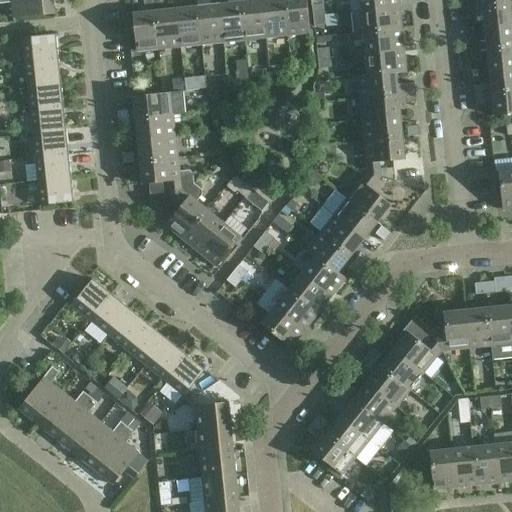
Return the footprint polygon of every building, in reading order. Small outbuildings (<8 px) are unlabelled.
[(0,0),(0,4),(12,3),(14,18),(54,14),(52,0),(0,0)] [(240,3),(244,40),(266,38),(261,0),(240,3)] [(264,0),(261,0),(266,38),(287,36),(283,0),(264,0)] [(283,0),(287,36),(310,34),(306,0),(283,0)] [(353,11),(399,7),(397,0),(349,0),(351,11),(353,11)] [(511,0),(466,0),(464,0),(465,10),(511,5),(511,0)] [(219,5),(223,43),(244,40),(240,3),(219,5)] [(197,7),(201,45),(223,43),(219,5),(197,7)] [(313,16),(325,14),(323,5),(312,6),(313,16)] [(511,5),(465,10),(466,20),(483,18),(485,29),(511,26),(511,5)] [(176,9),(180,47),(201,45),(197,7),(176,9)] [(401,28),(399,7),(353,11),(355,33),(363,32),(401,28)] [(155,12),(159,50),(180,47),(176,9),(155,12)] [(159,50),(155,12),(132,14),(136,52),(159,50)] [(325,14),(313,16),(314,26),(326,25),(325,14)] [(511,26),(485,29),(486,41),(487,51),(511,48),(511,26)] [(363,32),(363,33),(366,54),(403,50),(401,28),(363,32)] [(23,37),(26,62),(59,59),(56,34),(23,37)] [(487,51),(486,41),(469,43),(470,53),(477,52),(481,52),(487,51)] [(330,58),(329,50),(329,48),(317,49),(318,59),(330,58)] [(511,48),(487,51),(489,73),(511,70),(511,48)] [(368,74),(368,75),(395,72),(396,73),(406,72),(403,50),(366,54),(368,74)] [(470,53),(471,63),(483,61),(481,52),(477,52),(470,53)] [(330,58),(318,59),(319,69),(331,68),(330,58)] [(26,62),(28,86),(61,83),(59,59),(26,62)] [(485,85),(486,94),(511,91),(511,70),(489,73),(490,85),(485,85)] [(358,75),(360,98),(398,94),(396,73),(395,72),(368,75),(368,74),(358,75)] [(185,88),(184,79),(172,80),(173,90),(185,88)] [(28,86),(31,110),(64,107),(61,83),(28,86)] [(402,85),(403,94),(414,93),(413,84),(402,85)] [(474,96),(486,94),(485,85),(473,86),(474,96)] [(511,91),(486,94),(487,104),(492,104),(494,116),(511,114),(511,91)] [(182,92),(134,97),(136,110),(117,112),(118,121),(128,120),(137,119),(174,115),(173,115),(185,114),(182,92)] [(414,93),(403,94),(404,104),(415,103),(414,93)] [(398,94),(360,98),(362,120),(400,116),(398,94)] [(487,104),(486,94),(474,96),(475,106),(487,104)] [(31,110),(33,134),(66,131),(64,107),(31,110)] [(139,141),(176,137),(174,115),(137,119),(139,141)] [(365,141),(403,137),(400,116),(362,120),(365,141)] [(128,120),(118,121),(119,131),(129,129),(128,120)] [(418,126),(408,127),(408,137),(419,136),(418,126)] [(33,134),(36,158),(69,155),(66,131),(33,134)] [(176,137),(139,141),(141,162),(178,158),(176,137)] [(368,173),(381,177),(379,163),(405,160),(403,137),(365,141),(368,173)] [(122,154),(123,164),(134,163),(133,153),(122,154)] [(36,158),(38,182),(71,179),(69,155),(36,158)] [(178,158),(141,162),(143,184),(158,183),(160,202),(181,192),(195,184),(194,173),(190,170),(179,172),(178,158)] [(511,208),(511,170),(498,171),(502,209),(511,208)] [(235,176),(230,171),(224,179),(229,183),(235,176)] [(348,198),(378,222),(391,205),(371,189),(381,177),(368,173),(348,198)] [(41,207),(74,204),(71,179),(38,182),(41,207)] [(245,198),(252,190),(244,183),(237,192),(245,198)] [(181,192),(160,202),(175,215),(167,225),(184,239),(207,210),(197,201),(203,195),(203,190),(195,184),(181,192)] [(252,190),(245,198),(261,212),(268,203),(252,190)] [(333,216),(363,240),(378,222),(348,198),(333,216)] [(201,253),(225,224),(207,210),(184,239),(201,253)] [(320,233),(350,256),(363,240),(333,216),(320,233)] [(242,238),(225,224),(201,253),(219,267),(242,238)] [(259,239),(268,247),(274,239),(265,232),(259,239)] [(320,233),(306,250),(314,257),(315,256),(336,273),(337,272),(344,264),(358,276),(364,268),(354,260),(350,256),(320,233)] [(268,247),(259,239),(253,247),(263,254),(268,247)] [(280,244),(274,239),(268,247),(274,251),(280,244)] [(301,273),(331,297),(345,279),(337,272),(336,273),(315,256),(314,257),(301,273)] [(233,273),(241,280),(247,272),(239,265),(233,273)] [(241,280),(233,273),(227,280),(235,288),(241,280)] [(288,290),(318,313),(331,297),(301,273),(288,290)] [(71,305),(91,321),(112,294),(92,279),(71,305)] [(275,280),(262,297),(274,307),(304,331),(318,313),(288,290),(275,280)] [(495,293),(494,282),(483,283),(485,294),(495,293)] [(485,294),(483,283),(475,284),(476,295),(485,294)] [(91,321),(109,336),(131,309),(112,294),(91,321)] [(262,297),(257,303),(269,313),(261,324),(290,348),(304,331),(274,307),(262,297)] [(511,357),(511,344),(508,306),(486,308),(490,346),(491,346),(492,360),(511,357)] [(466,310),(469,348),(490,346),(486,308),(466,310)] [(109,336),(128,351),(149,324),(131,309),(109,336)] [(433,335),(442,351),(469,348),(466,310),(443,313),(445,334),(433,335)] [(128,351),(147,366),(168,339),(149,324),(128,351)] [(394,349),(424,373),(442,351),(433,335),(425,345),(408,332),(394,349)] [(147,366),(166,381),(187,354),(168,339),(147,366)] [(367,356),(376,363),(382,355),(373,348),(367,356)] [(380,367),(410,390),(424,373),(394,349),(380,367)] [(167,382),(159,392),(174,404),(182,394),(185,396),(206,370),(187,354),(166,381),(167,382)] [(361,363),(370,370),(376,363),(367,356),(361,363)] [(19,409),(38,424),(64,392),(51,382),(59,373),(52,367),(44,377),(19,409)] [(367,383),(397,407),(410,390),(380,367),(367,383)] [(104,388),(119,400),(127,390),(126,390),(128,388),(113,377),(104,388)] [(340,389),(349,396),(355,389),(346,381),(340,389)] [(354,400),(383,424),(397,407),(367,383),(354,400)] [(349,396),(340,389),(333,397),(343,404),(349,396)] [(38,424),(57,439),(90,398),(83,392),(76,402),(64,392),(38,424)] [(150,423),(164,405),(152,396),(138,414),(150,423)] [(490,397),(491,408),(500,406),(499,396),(490,397)] [(491,408),(490,397),(479,398),(481,409),(491,408)] [(57,439),(76,454),(101,423),(88,413),(96,403),(90,398),(57,439)] [(468,411),(468,399),(459,399),(459,411),(468,411)] [(340,417),(369,441),(383,424),(354,400),(340,417)] [(198,405),(200,429),(233,426),(231,402),(198,405)] [(313,423),(322,430),(328,422),(319,415),(313,423)] [(326,434),(356,458),(369,441),(340,417),(326,434)] [(76,454),(94,469),(127,428),(121,422),(113,432),(101,423),(76,454)] [(322,430),(313,423),(306,431),(316,438),(322,430)] [(200,429),(202,453),(235,450),(233,426),(200,429)] [(94,469),(114,485),(125,471),(134,478),(148,461),(138,454),(139,453),(126,443),(134,433),(127,428),(94,469)] [(320,442),(312,451),(342,475),(356,458),(326,434),(322,430),(316,438),(320,442)] [(511,442),(495,444),(499,482),(511,480),(511,442)] [(473,447),(477,484),(499,482),(495,444),(473,447)] [(452,449),(456,487),(477,484),(473,447),(452,449)] [(434,483),(434,489),(456,487),(452,449),(430,451),(431,454),(421,455),(416,462),(418,478),(425,484),(434,483)] [(202,453),(204,477),(237,474),(235,450),(202,453)] [(204,477),(206,501),(239,498),(237,474),(204,477)] [(389,487),(390,492),(403,491),(401,489),(407,481),(399,475),(389,487)] [(390,492),(391,511),(405,511),(404,492),(403,491),(390,492)] [(206,511),(240,511),(239,498),(206,501),(206,511)]
